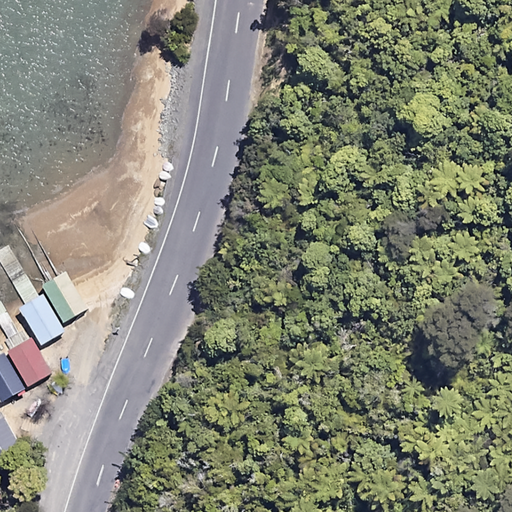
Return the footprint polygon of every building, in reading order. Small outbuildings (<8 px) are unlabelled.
[(89,306),(69,272),(46,286),(66,320),(89,306)] [(65,329),(44,292),(22,305),(43,342),(65,329)] [(33,335),(12,347),(32,383),(54,371),(33,335)] [(6,350),(0,354),(0,390),(6,400),(28,387),(6,350)] [(8,412),(0,416),(0,454),(24,441),(8,412)]
